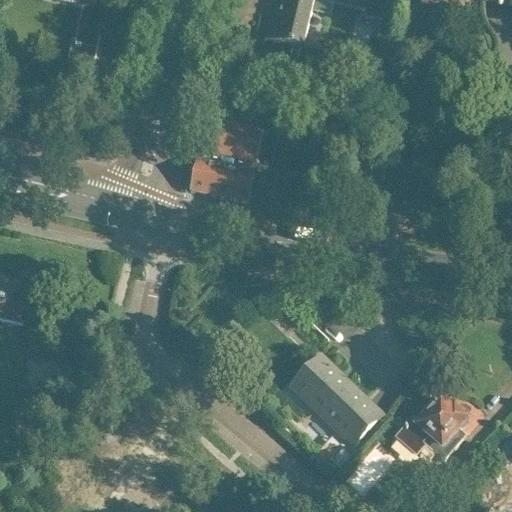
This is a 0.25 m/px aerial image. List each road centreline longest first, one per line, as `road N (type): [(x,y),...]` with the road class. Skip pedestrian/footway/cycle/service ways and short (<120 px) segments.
road 1 (tertiary): [(511,277),(337,255),(153,218)]
road 2 (residential): [(326,498),(150,346),(153,218)]
road 3 (unclassified): [(140,189),(187,0)]
road 4 (tertiary): [(153,218),(0,181)]
